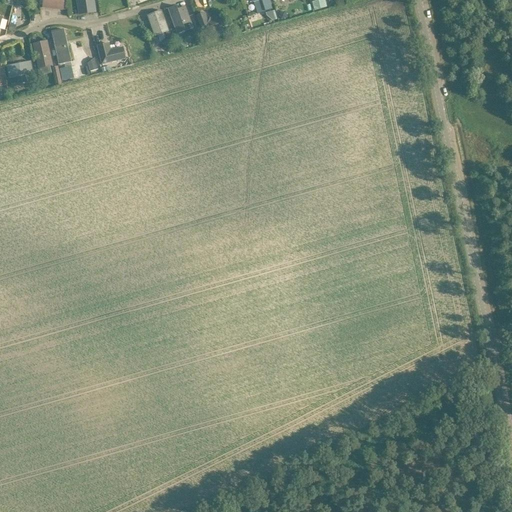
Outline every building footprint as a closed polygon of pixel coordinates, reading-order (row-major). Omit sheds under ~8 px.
[(42,0),(42,8),(63,11),(64,0),(42,0)] [(96,13),(94,0),(76,0),(78,15),(96,13)] [(270,4),(268,0),(256,0),(256,1),(253,2),(257,14),(269,10),(267,5),(270,4)] [(319,0),(312,2),(314,10),(326,7),(324,0),(319,0)] [(194,28),(186,6),(177,9),(176,6),(168,9),(177,34),(194,28)] [(168,31),(161,10),(147,16),(154,36),(168,31)] [(272,11),(266,13),(267,16),(272,20),(275,20),(272,11)] [(195,16),(203,36),(223,28),(223,27),(224,27),(224,26),(224,24),(224,22),(223,20),(222,19),(221,18),(220,18),(219,17),(211,20),(212,19),(208,17),(207,18),(205,12),(195,16)] [(64,29),(51,32),(59,64),(71,62),(69,54),(64,55),(61,39),(66,38),(64,29)] [(166,33),(168,39),(174,37),(171,31),(166,33)] [(52,66),(47,41),(33,44),(38,69),(52,66)] [(111,50),(109,43),(97,46),(101,65),(126,59),(123,47),(111,50)] [(95,59),(88,64),(90,72),(98,70),(95,59)] [(9,67),(11,79),(18,77),(20,85),(27,83),(26,77),(34,75),(31,63),(9,67)] [(52,67),(55,86),(61,84),(58,66),(52,67)]
